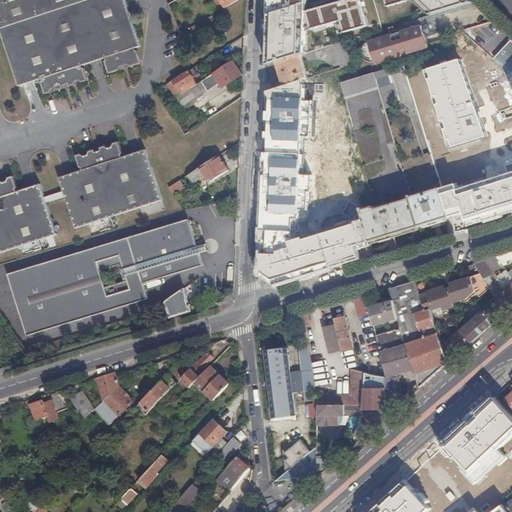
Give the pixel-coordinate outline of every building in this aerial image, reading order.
[(0,0),(0,23),(20,86),(43,78),(44,81),(43,81),(46,91),(47,91),(49,92),(50,93),(55,91),(54,88),(56,87),(58,90),(63,88),(63,87),(64,85),(70,83),(73,84),(73,85),(79,83),(78,80),(81,80),(82,82),(87,81),(86,80),(88,77),(85,67),(84,68),(83,65),(107,57),(108,60),(106,60),(109,70),(110,70),(113,71),(113,72),(121,69),(121,68),(123,66),(128,64),(131,65),(132,66),(140,63),(140,62),(141,60),(142,59),(139,50),(138,50),(137,47),(142,46),(126,0),(0,0)] [(470,0),(270,0),(270,13),(275,11),(303,3),(308,2),(307,0),(388,0),(389,3),(389,6),(408,0),(417,0),(431,15),(473,3),(470,0)] [(368,26),(360,0),(348,0),(307,12),(312,29),(345,20),(349,32),(368,26)] [(275,11),(273,63),(278,62),(300,55),(303,3),(275,11)] [(465,27),(468,42),(477,40),(479,51),(500,46),(494,21),(465,27)] [(426,25),(422,27),(424,35),(430,33),(431,32),(428,24),(426,25)] [(404,32),(369,42),(375,62),(375,64),(428,48),(424,35),(422,27),(422,26),(404,32)] [(348,41),(335,44),(342,68),(355,64),(351,51),(348,41)] [(375,62),(369,42),(368,43),(366,44),(365,45),(364,47),(364,49),(363,52),(364,54),(364,56),(365,57),(367,60),(368,61),(371,62),(373,62),(375,62)] [(307,79),(300,55),(278,62),(284,86),(305,81),(307,79)] [(460,59),(424,70),(449,148),(485,136),(460,59)] [(225,86),(242,75),(233,61),(202,81),(206,87),(219,78),(225,86)] [(169,83),(177,98),(198,84),(193,78),(198,75),(194,68),(189,71),(169,83)] [(378,86),(385,108),(400,104),(390,68),(374,73),(378,86)] [(374,73),(359,78),(342,83),(345,96),(378,86),(374,73)] [(511,123),(511,107),(504,86),(511,83),(508,76),(490,83),(506,126),(511,123)] [(290,241),(293,240),(294,218),(299,218),(300,210),(311,210),(312,176),(303,176),(303,139),(315,139),(316,101),(305,101),(305,81),(284,86),(269,91),(264,253),(279,254),(280,251),(292,247),(290,241)] [(337,138),(354,135),(348,97),(331,100),(337,138)] [(123,158),(122,155),(124,154),(121,145),(120,145),(118,144),(117,143),(112,144),(113,147),(110,148),(109,145),(104,147),(104,148),(103,151),(96,153),(94,152),(94,151),(88,152),(89,155),(86,156),(85,153),(80,155),(81,156),(80,157),(80,158),(78,159),(82,168),(83,168),(84,171),(61,178),(77,228),(163,200),(146,150),(123,158)] [(202,175),(198,169),(190,174),(194,181),(205,174),(210,182),(230,170),(220,155),(200,167),(204,173),(202,175)] [(352,170),(343,171),(346,195),(355,194),(352,170)] [(511,172),(457,190),(456,184),(443,188),(444,192),(451,215),(452,217),(464,213),(468,222),(511,207),(511,172)] [(0,253),(58,234),(42,184),(19,192),(18,189),(19,188),(16,179),(15,179),(13,178),(13,177),(7,179),(8,181),(6,182),(5,180),(0,181),(0,253)] [(181,189),(177,182),(170,187),(174,193),(181,189)] [(440,220),(452,217),(451,215),(444,192),(443,188),(412,198),(412,199),(420,226),(421,227),(432,223),(440,220)] [(49,201),(65,197),(64,191),(48,195),(49,201)] [(364,220),(371,242),(420,226),(412,199),(379,209),(374,207),(363,210),(364,220)] [(203,264),(189,219),(9,274),(27,335),(148,298),(143,283),(203,264)] [(371,242),(364,220),(293,240),(290,241),(292,247),(280,251),(279,254),(264,253),(263,270),(277,279),(330,261),(332,268),(361,260),(357,246),(371,242)] [(485,260),(475,263),(481,274),(490,287),(491,290),(495,296),(502,291),(503,291),(485,260)] [(429,296),(421,298),(425,311),(430,310),(429,305),(432,305),(433,308),(467,299),(476,290),(481,295),(490,287),(481,274),(428,292),(429,296)] [(415,282),(406,284),(413,304),(419,302),(418,299),(421,298),(420,295),(415,282)] [(511,284),(510,285),(503,291),(502,291),(511,305),(511,284)] [(400,286),(391,289),(393,301),(397,318),(401,328),(413,364),(421,387),(450,361),(443,346),(439,335),(437,329),(424,333),(426,338),(415,342),(409,326),(407,320),(405,311),(402,298),(403,298),(400,286)] [(184,289),(166,301),(171,317),(191,310),(184,289)] [(480,313),(443,346),(450,361),(511,306),(511,305),(502,291),(495,296),(495,298),(498,301),(482,315),(480,313)] [(368,296),(355,300),(358,308),(370,306),(368,296)] [(413,304),(414,308),(421,330),(435,326),(430,310),(425,311),(421,298),(418,299),(419,302),(413,304)] [(393,301),(370,307),(375,326),(397,318),(393,301)] [(159,306),(152,312),(155,322),(164,319),(159,306)] [(414,308),(405,311),(407,320),(409,326),(415,342),(426,338),(424,333),(437,329),(435,326),(421,330),(414,308)] [(345,316),(335,319),(334,319),(342,350),(343,350),(353,348),(345,316)] [(387,409),(391,413),(400,406),(399,377),(397,371),(413,364),(401,328),(377,335),(387,377),(387,388),(387,409)] [(207,351),(222,346),(220,341),(206,346),(207,351)] [(313,370),(307,345),(299,346),(303,371),(313,370)] [(296,415),(291,373),(287,348),(266,351),(269,375),(274,417),(296,415)] [(214,358),(208,352),(207,352),(182,379),(190,387),(191,386),(195,382),(200,377),(197,375),(199,373),(208,364),(214,358)] [(205,392),(220,375),(210,366),(202,375),(200,377),(195,382),(203,390),(205,392)] [(316,400),(313,370),(301,372),(305,401),(316,400)] [(352,405),(363,405),(364,388),(365,373),(355,371),(353,395),(352,405)] [(120,387),(116,373),(98,378),(105,400),(120,387)] [(177,383),(169,375),(141,402),(149,410),(148,411),(149,412),(165,396),(177,383)] [(214,401),(230,384),(220,375),(205,392),(214,401)] [(200,394),(203,390),(195,382),(191,386),(200,394)] [(135,402),(120,387),(105,400),(96,409),(110,424),(135,402)] [(363,405),(363,409),(387,409),(387,388),(364,388),(363,405)] [(86,418),(96,409),(93,405),(83,390),(71,398),(79,410),(86,418)] [(317,417),(317,426),(339,426),(339,420),(339,416),(345,416),(345,405),(352,405),(353,395),(342,395),(335,395),(324,395),(324,392),(320,392),(320,400),(317,400),(317,417)] [(505,433),(511,425),(511,410),(499,398),(456,442),(468,454),(476,446),(479,449),(487,440),(492,445),(505,432),(505,433)] [(68,408),(66,401),(54,405),(52,400),(45,403),(44,400),(32,404),(37,420),(48,416),(50,422),(59,419),(56,412),(68,408)] [(229,432),(215,419),(194,442),(208,455),(208,454),(223,439),(229,432)] [(356,438),(359,442),(366,435),(363,432),(356,438)] [(241,444),(234,437),(228,443),(214,460),(213,460),(221,467),(241,444)] [(214,460),(228,443),(223,439),(208,454),(214,460)] [(414,511),(421,507),(425,511),(434,511),(456,493),(442,477),(463,459),(449,443),(421,467),(425,471),(385,506),(390,511),(414,511)] [(303,474),(311,483),(316,477),(316,447),(289,470),(294,476),(303,474)] [(169,461),(163,455),(139,480),(147,487),(157,476),(155,475),(169,461)] [(317,455),(317,479),(325,472),(325,455),(317,455)] [(231,490),(251,466),(239,456),(218,479),(231,490)] [(276,481),(304,477),(310,483),(311,483),(303,474),(294,476),(289,470),(276,481)] [(180,511),(199,490),(193,485),(186,492),(168,511),(180,511)] [(138,493),(132,488),(122,499),(127,504),(128,504),(138,493)] [(102,500),(108,506),(118,495),(112,489),(102,500)] [(122,499),(118,503),(123,508),(127,504),(122,499)] [(47,505),(43,502),(40,505),(41,506),(34,511),(47,511),(44,508),(47,505)]
